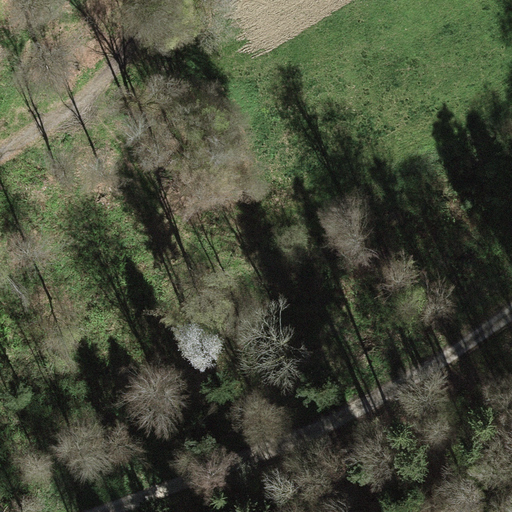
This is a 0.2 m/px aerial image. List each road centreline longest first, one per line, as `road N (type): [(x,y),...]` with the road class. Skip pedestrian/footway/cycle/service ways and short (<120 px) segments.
road 1 (track): [(511,307),(276,444),(87,511)]
road 2 (track): [(152,0),(83,78),(0,148)]
road 3 (track): [(8,143),(33,27),(51,0)]
